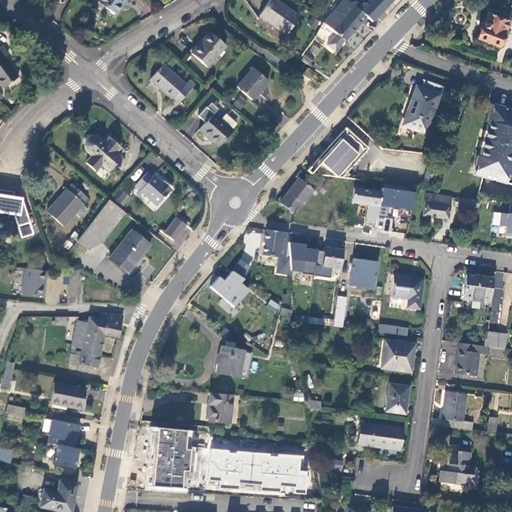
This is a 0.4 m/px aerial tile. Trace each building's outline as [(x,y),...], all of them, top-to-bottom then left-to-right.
[(125,0),(99,0),(98,2),(116,14),(125,0)] [(298,17),(274,0),(269,0),(259,16),(287,34),(298,17)] [(357,9),(347,0),(342,0),(323,21),(336,33),(326,44),(334,51),(365,16),(369,11),(370,11),(364,5),(362,3),(357,9)] [(370,11),(369,11),(376,17),(391,0),(368,0),(364,5),(370,11)] [(369,11),(365,16),(372,21),(376,17),(369,11)] [(498,47),(508,21),(488,14),(482,28),(481,28),(478,39),(498,47)] [(207,68),(226,47),(209,33),(191,53),(207,68)] [(1,46),(0,46),(0,85),(3,89),(18,76),(4,58),(8,54),(1,46)] [(178,103),(195,84),(190,79),(185,85),(163,64),(149,79),(172,99),(173,98),(178,103)] [(309,79),(314,72),(307,67),(302,75),(309,79)] [(251,100),(268,81),(252,68),(236,87),(251,100)] [(446,88),(424,80),(421,89),(417,87),(409,110),(411,111),(406,127),(425,135),(439,95),(442,97),(446,88)] [(233,104),(241,110),(246,101),(238,96),(233,104)] [(232,130),(231,129),(220,120),(204,106),(197,116),(205,122),(199,129),(217,146),(232,130)] [(511,110),(491,106),(489,115),(487,114),(485,123),(487,124),(480,159),(477,159),(475,168),(477,169),(476,177),(509,184),(511,175),(511,110)] [(220,120),(231,129),(236,124),(225,115),(220,120)] [(368,149),(346,130),(312,168),(310,166),(305,170),(312,176),(324,178),(340,179),(368,149)] [(123,144),(108,132),(100,140),(97,137),(95,136),(92,135),(90,136),(87,137),(85,139),(84,141),(83,144),(83,147),(85,149),(87,151),(108,171),(120,157),(116,152),(123,144)] [(134,185),(156,206),(172,188),(164,181),(163,183),(153,174),(151,176),(146,172),(134,185)] [(295,215),(316,191),(299,177),(279,200),(295,215)] [(63,226),(74,213),(82,204),(87,198),(72,183),(47,212),(63,226)] [(351,201),(378,206),(380,192),(353,188),(351,201)] [(378,206),(377,217),(386,218),(388,206),(398,207),(397,216),(409,217),(415,193),(381,189),(380,192),(378,206)] [(118,190),(110,200),(116,205),(124,196),(118,190)] [(448,218),(450,205),(451,197),(426,194),(423,215),(448,218)] [(471,209),(471,205),(472,201),(451,197),(450,205),(471,209)] [(110,200),(108,199),(76,241),(86,249),(100,243),(125,212),(116,205),(110,200)] [(0,228),(8,230),(17,232),(19,232),(23,216),(9,213),(11,204),(0,201),(0,228)] [(478,210),(480,202),(472,201),(471,205),(475,206),(475,209),(478,210)] [(82,204),(74,213),(79,218),(88,208),(82,204)] [(511,205),(510,205),(509,214),(500,213),(499,226),(506,227),(505,236),(511,236),(511,205)] [(186,223),(176,216),(164,233),(173,240),(186,223)] [(17,232),(8,230),(7,234),(9,236),(14,238),(17,236),(17,232)] [(127,272),(132,266),(125,261),(130,255),(136,261),(150,245),(131,230),(109,258),(127,272)] [(241,252),(255,256),(262,234),(248,230),(241,252)] [(289,258),(288,232),(266,230),(263,254),(283,257),(289,258)] [(340,268),(343,250),(324,247),(323,252),(317,250),(315,264),(340,268)] [(125,261),(132,266),(136,261),(130,255),(125,261)] [(376,263),(352,259),(348,284),(373,287),(376,263)] [(43,296),(46,270),(24,267),(21,294),(43,296)] [(77,270),(70,270),(68,295),(75,296),(77,270)] [(244,278),(232,270),(223,281),(219,277),(210,287),(233,307),(247,290),(240,283),(244,278)] [(423,279),(393,275),(390,295),(409,298),(408,307),(418,308),(423,279)] [(493,279),(467,275),(463,299),(489,302),(493,279)] [(345,297),(337,296),(333,320),(333,325),(341,327),(345,297)] [(270,299),(267,305),(277,311),(280,305),(270,299)] [(281,307),(279,314),(289,317),(291,311),(281,307)] [(306,312),(294,311),(295,313),(295,320),(333,325),(333,320),(306,317),(306,312)] [(104,314),(100,313),(99,320),(103,320),(100,334),(103,334),(118,337),(122,315),(104,313),(104,314)] [(66,316),(55,316),(55,324),(66,325),(66,316)] [(81,348),(81,351),(99,355),(103,334),(100,334),(103,320),(99,320),(88,317),(87,322),(77,320),(71,348),(75,349),(75,346),(81,348)] [(346,328),(359,329),(360,322),(348,320),(346,328)] [(308,323),(301,322),(299,336),(303,337),(304,333),(306,333),(308,323)] [(408,328),(378,324),(377,332),(407,336),(408,328)] [(475,340),(477,326),(471,325),(469,335),(469,340),(475,341),(475,340)] [(487,334),(487,332),(487,327),(477,326),(475,340),(479,340),(480,333),(487,334)] [(497,348),(499,334),(487,332),(487,334),(485,346),(497,348)] [(506,335),(499,334),(497,348),(504,349),(506,335)] [(413,344),(384,340),(380,368),(409,371),(413,344)] [(485,346),(458,343),(454,373),(476,376),(479,353),(503,357),(504,349),(497,348),(485,346)] [(220,346),(215,372),(238,376),(243,352),(243,350),(220,346)] [(81,351),(78,363),(97,368),(99,355),(81,351)] [(243,352),(238,376),(246,378),(251,354),(243,352)] [(0,387),(9,389),(14,363),(7,362),(3,379),(2,379),(0,386),(0,387)] [(86,388),(54,382),(49,402),(81,409),(86,388)] [(408,386),(388,383),(385,411),(404,413),(408,386)] [(229,423),(232,394),(208,392),(207,404),(209,405),(208,422),(229,423)] [(443,419),(442,426),(471,430),(472,423),(463,421),(466,395),(446,392),(442,419),(443,419)] [(307,408),(319,410),(320,402),(305,400),(307,408)] [(24,408),(8,405),(7,412),(22,416),(24,408)] [(496,432),(497,418),(489,417),(488,431),(496,432)] [(56,444),(74,447),(78,425),(52,420),(48,442),(56,444)] [(402,428),(360,422),(356,445),(399,450),(402,428)] [(150,427),(145,489),(187,492),(187,487),(205,488),(205,490),(285,496),(285,493),(301,494),(303,471),(297,470),(298,457),(193,449),(194,431),(150,427)] [(236,443),(212,440),(211,447),(235,450),(236,443)] [(70,466),(74,447),(56,444),(53,463),(70,466)] [(439,482),(471,487),(474,467),(470,466),(472,453),(458,451),(459,446),(449,445),(446,471),(440,471),(439,482)] [(12,455),(11,455),(0,452),(0,459),(10,461),(12,455)] [(0,463),(0,473),(11,476),(13,466),(0,463)] [(341,465),(327,463),(326,470),(340,472),(341,465)] [(73,502),(76,488),(59,484),(57,492),(43,489),(39,507),(65,511),(68,511),(71,501),(73,502)] [(22,495),(21,507),(33,508),(35,497),(22,495)]
